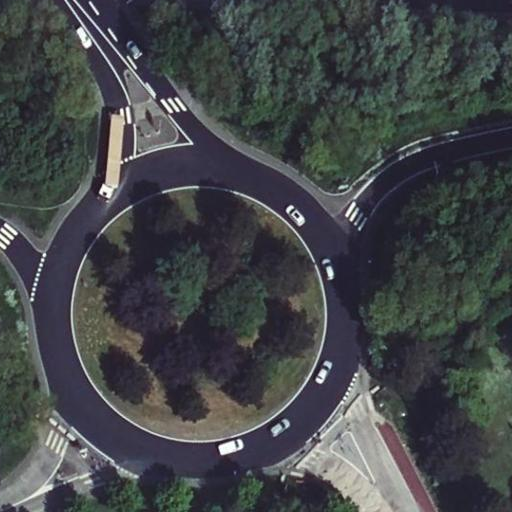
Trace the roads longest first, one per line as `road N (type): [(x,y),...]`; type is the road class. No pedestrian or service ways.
road 1 (trunk): [(335,264),(351,222),(400,173),(511,141)]
road 2 (tertiary): [(49,0),(107,82),(120,116),(123,154),(110,198)]
road 3 (residential): [(6,511),(134,467),(185,458)]
road 4 (tertiary): [(403,511),(349,392),(341,340)]
road 5 (tertiary): [(238,174),(122,33)]
road 6 (residential): [(67,376),(50,456),(0,504)]
road 7 (tertiary): [(67,376),(115,433),(185,458)]
road 8 (tertiary): [(254,447),(306,411),(341,340)]
road 9 (tertiary): [(254,447),(317,462),(374,511)]
road 10 (tertiary): [(335,264),(297,207),(238,174)]
road 11 (tertiary): [(238,174),(171,171),(110,198)]
road 12 (tertiary): [(110,198),(66,251),(53,302)]
